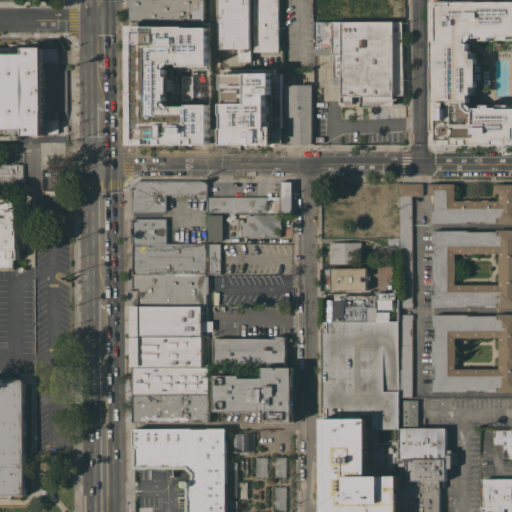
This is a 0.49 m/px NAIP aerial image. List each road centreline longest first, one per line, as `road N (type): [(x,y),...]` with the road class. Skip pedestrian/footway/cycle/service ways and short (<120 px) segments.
road 1 (residential): [(98,161),(511,163)]
road 2 (primary): [(101,511),(98,161)]
road 3 (residential): [(311,511),(309,162)]
road 4 (residential): [(422,163),(418,0)]
road 5 (primary): [(97,19),(98,161)]
